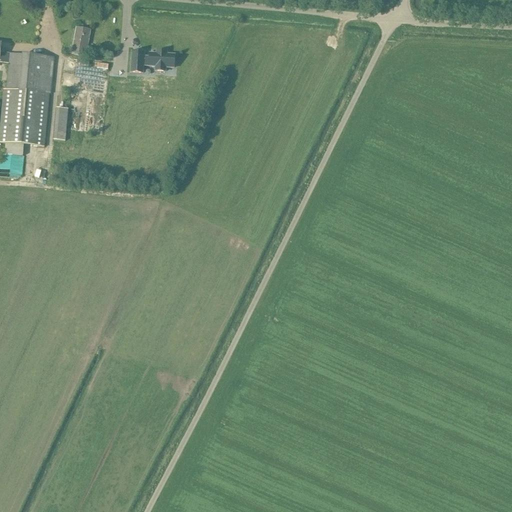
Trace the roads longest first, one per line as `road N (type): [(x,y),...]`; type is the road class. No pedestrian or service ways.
road 1 (unclassified): [(146,511),(392,21)]
road 2 (unclassified): [(392,21),(154,0)]
road 3 (unclassified): [(511,24),(392,21)]
